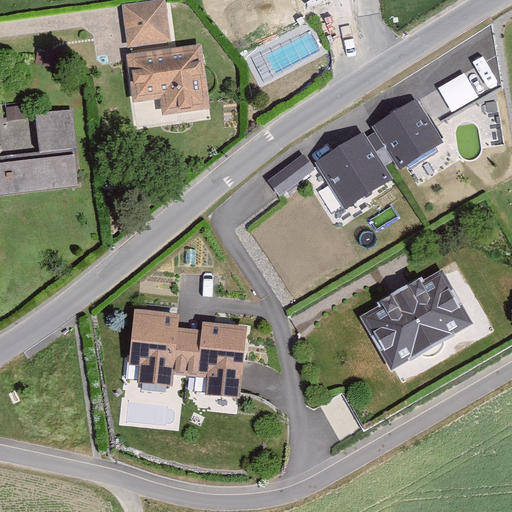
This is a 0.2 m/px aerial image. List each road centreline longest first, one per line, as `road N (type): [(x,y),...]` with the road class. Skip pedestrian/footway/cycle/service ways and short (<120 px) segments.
road 1 (residential): [(0,347),(40,325),(270,141),(491,0)]
road 2 (residential): [(511,375),(307,488),(260,503),(171,499),(121,482)]
road 3 (residential): [(121,482),(0,453)]
